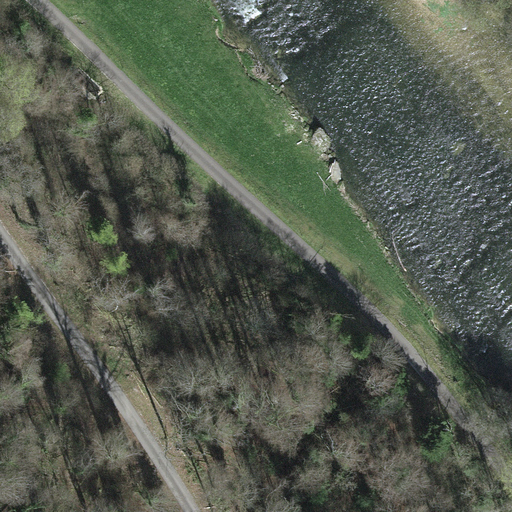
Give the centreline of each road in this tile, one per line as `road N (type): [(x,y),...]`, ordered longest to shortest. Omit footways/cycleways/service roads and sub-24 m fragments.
road 1 (unclassified): [(40,0),(400,336),(511,482)]
road 2 (unclassified): [(194,511),(0,228)]
